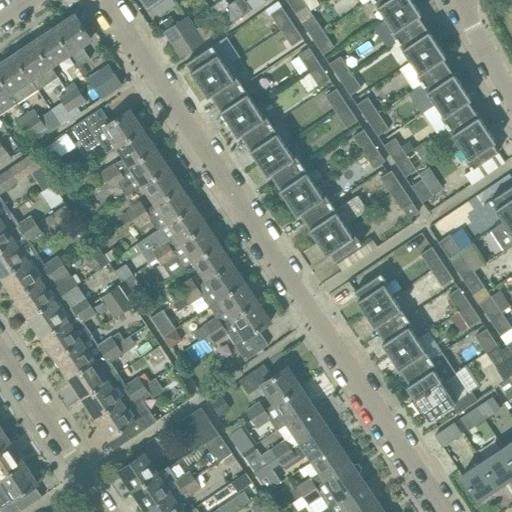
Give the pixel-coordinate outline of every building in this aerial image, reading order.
[(244,14),(235,0),(234,0),(228,4),(238,19),(244,14)] [(235,0),(244,14),(252,9),(245,0),(235,0)] [(303,0),(287,0),(296,13),(307,6),(303,0)] [(386,19),(413,1),(412,0),(373,0),(381,11),(386,19)] [(422,14),(413,1),(386,19),(395,32),(392,34),(397,41),(424,22),(419,15),(422,14)] [(270,14),(281,30),(292,22),(281,6),(270,14)] [(91,38),(75,14),(55,27),(71,51),(80,65),(91,58),(81,44),(91,38)] [(172,44),(196,28),(188,14),(163,30),(172,44)] [(312,37),(323,30),(313,14),(302,22),(312,37)] [(292,22),(281,30),(291,45),(303,37),(292,22)] [(406,54),(410,61),(437,42),(424,22),(397,41),(406,54)] [(71,51),(55,27),(35,41),(51,64),(71,51)] [(172,44),(180,58),(205,42),(196,28),(172,44)] [(334,46),(323,30),(312,37),(323,53),(334,46)] [(186,63),(200,84),(229,64),(241,57),(227,36),(186,63)] [(51,64),(35,41),(15,54),(39,90),(32,77),(51,64)] [(416,76),(422,84),(449,65),(444,58),(446,56),(437,42),(410,61),(419,74),(416,76)] [(297,54),(308,70),(319,62),(308,47),(297,54)] [(39,90),(15,54),(0,63),(0,74),(18,103),(39,90)] [(340,78),(351,70),(340,55),(329,63),(340,78)] [(123,84),(109,62),(88,77),(101,98),(123,84)] [(319,62),(308,70),(319,86),(330,78),(319,62)] [(211,95),(216,102),(245,84),(239,75),(237,76),(229,64),(200,84),(208,97),(211,95)] [(449,65),(422,84),(435,104),(462,86),(449,65)] [(362,86),(351,70),(340,78),(350,94),(362,86)] [(0,114),(18,103),(0,74),(0,114)] [(79,107),(87,101),(74,80),(65,86),(79,107)] [(245,84),(216,102),(230,123),(259,104),(245,84)] [(79,107),(65,86),(57,91),(70,112),(79,107)] [(441,118),(447,126),(473,108),(468,101),(471,99),(462,86),(435,104),(444,117),(441,118)] [(325,95),(336,111),(346,104),(336,88),(325,95)] [(357,104),(368,120),(379,112),(368,96),(357,104)] [(246,142),(275,123),(269,115),(267,117),(259,104),(230,123),(238,136),(241,134),(246,142)] [(346,104),(336,111),(346,126),(357,120),(346,104)] [(456,139),(460,146),(487,128),(473,108),(447,126),(456,139)] [(39,135),(47,130),(35,109),(26,114),(39,135)] [(70,128),(86,151),(97,144),(104,154),(118,145),(143,128),(130,109),(102,127),(92,113),(70,128)] [(379,112),(368,120),(378,136),(389,128),(379,112)] [(39,135),(26,114),(18,119),(30,140),(39,135)] [(288,144),(275,123),(246,142),(259,162),(288,144)] [(143,128),(118,145),(125,156),(101,170),(107,180),(121,171),(131,165),(130,164),(156,148),(143,128)] [(487,128),(460,146),(468,158),(466,159),(472,168),(499,151),(493,143),(496,141),(487,128)] [(353,136),(363,152),(374,144),(363,129),(353,136)] [(384,144),(395,160),(406,152),(395,137),(384,144)] [(0,161),(1,164),(11,157),(0,139),(0,161)] [(61,156),(52,142),(43,148),(52,162),(61,156)] [(288,144),(259,162),(268,175),(271,173),(276,181),(303,163),(298,155),(297,156),(288,144)] [(374,144),(363,152),(373,168),(384,160),(374,144)] [(130,164),(131,165),(121,171),(107,180),(113,189),(121,185),(127,194),(143,183),(169,167),(156,148),(130,164)] [(406,152),(395,160),(406,176),(417,168),(406,152)] [(6,170),(0,174),(0,216),(9,211),(0,195),(0,192),(28,175),(39,193),(41,192),(53,184),(33,153),(6,170)] [(284,194),(289,202),(317,184),(303,163),(276,181),(284,194)] [(181,186),(169,167),(143,183),(156,203),(181,186)] [(393,192),(402,185),(391,170),(382,176),(393,192)] [(423,203),(434,195),(424,179),(413,187),(423,203)] [(53,184),(41,192),(52,208),(64,199),(53,184)] [(317,184),(289,202),(297,215),(300,213),(305,221),(333,203),(328,196),(326,197),(317,184)] [(413,201),(402,185),(393,192),(403,208),(413,201)] [(504,221),(511,215),(511,185),(490,200),(502,217),(504,221)] [(181,186),(156,203),(146,210),(133,218),(138,227),(151,219),(156,226),(157,225),(159,228),(169,222),(169,223),(195,206),(181,186)] [(319,241),(358,215),(369,208),(359,193),(336,208),(333,203),(305,221),(319,241)] [(133,218),(146,210),(140,200),(127,208),(133,218)] [(413,201),(403,208),(400,210),(406,219),(419,211),(413,201)] [(153,233),(159,243),(165,238),(171,248),(200,229),(207,224),(195,206),(169,223),(169,222),(159,228),(153,233)] [(23,231),(36,223),(31,215),(18,224),(23,231)] [(372,236),(358,215),(319,241),(327,254),(330,252),(335,260),(372,236)] [(511,215),(504,221),(491,230),(505,249),(511,244),(511,215)] [(0,246),(13,238),(0,219),(0,246)] [(23,232),(13,239),(13,238),(0,246),(0,272),(1,275),(26,259),(27,260),(37,252),(30,241),(43,232),(36,223),(23,231),(23,232)] [(220,244),(207,224),(200,229),(171,248),(177,257),(164,265),(171,275),(194,260),(195,260),(220,244)] [(450,234),(439,242),(450,258),(461,250),(451,237),(450,234)] [(152,247),(159,256),(171,248),(165,238),(159,243),(152,247)] [(102,267),(109,262),(96,241),(89,246),(102,267)] [(233,263),(220,244),(195,260),(207,279),(207,280),(233,263)] [(447,270),(443,263),(432,246),(421,254),(432,270),(425,274),(430,282),(447,270)] [(171,248),(159,256),(164,265),(177,257),(171,248)] [(475,270),(464,254),(452,261),(463,278),(475,270)] [(51,272),(64,263),(58,255),(45,264),(51,272)] [(40,279),(27,260),(26,259),(1,275),(15,295),(40,279)] [(51,272),(40,279),(15,295),(29,316),(53,299),(77,284),(64,263),(51,272)] [(233,263),(207,280),(207,279),(197,285),(184,295),(167,305),(173,315),(202,296),(209,306),(245,282),(233,263)] [(122,282),(126,279),(131,276),(124,265),(115,271),(122,282)] [(438,280),(442,285),(453,278),(447,270),(430,282),(431,284),(438,280)] [(485,286),(475,270),(463,278),(474,294),(485,286)] [(366,313),(393,295),(386,284),(388,283),(388,282),(381,272),(355,290),(360,298),(357,300),(366,313)] [(146,292),(133,274),(131,276),(126,279),(139,297),(146,292)] [(184,295),(197,285),(191,276),(177,285),(184,295)] [(245,282),(209,306),(216,316),(194,331),(200,340),(210,334),(258,301),(245,282)] [(85,296),(77,284),(53,299),(29,316),(43,337),(67,320),(66,319),(77,312),(92,303),(87,295),(85,296)] [(114,317),(133,304),(128,298),(120,285),(101,297),(114,317)] [(463,318),(475,310),(459,287),(448,294),(463,318)] [(366,313),(380,334),(407,316),(398,303),(393,295),(366,313)] [(502,311),(491,295),(479,302),(490,318),(502,311)] [(259,329),(271,320),(258,301),(210,334),(215,342),(229,334),(245,359),(269,344),(259,329)] [(77,312),(66,319),(67,320),(43,337),(48,345),(46,347),(45,350),(49,356),(52,356),(55,355),(56,357),(92,333),(84,320),(97,312),(92,303),(77,312)] [(151,316),(164,336),(176,328),(163,309),(151,316)] [(475,310),(463,318),(469,326),(480,319),(475,310)] [(501,335),(511,327),(511,326),(502,311),(490,318),(501,335)] [(407,316),(380,334),(385,341),(382,342),(392,356),(418,339),(410,327),(413,325),(412,323),(407,316)] [(486,351),(497,344),(487,328),(475,335),(486,351)] [(120,330),(99,343),(92,333),(56,357),(70,377),(94,361),(94,360),(104,353),(105,354),(118,344),(118,343),(125,339),(120,330)] [(392,356),(405,376),(431,358),(423,345),(418,339),(392,356)] [(105,354),(110,362),(124,353),(118,344),(105,354)] [(497,344),(486,351),(504,379),(508,377),(511,373),(511,350),(508,345),(501,349),(497,344)] [(431,358),(405,376),(410,383),(407,385),(417,399),(422,395),(447,378),(456,372),(442,350),(431,358)] [(108,381),(107,380),(94,361),(70,377),(83,397),(108,381)] [(247,375),(239,380),(248,393),(263,384),(276,403),(301,386),(287,366),(272,376),(264,364),(247,375)] [(119,372),(107,380),(108,381),(83,397),(97,418),(146,385),(140,375),(126,383),(119,372)] [(469,392),(456,372),(447,378),(422,395),(417,399),(418,400),(414,403),(421,412),(424,410),(430,419),(469,392)] [(138,401),(151,393),(146,385),(97,418),(110,437),(125,427),(132,437),(156,420),(149,409),(145,412),(138,401)] [(313,405),(301,386),(276,403),(266,409),(253,418),(258,426),(270,419),(277,429),(288,422),(313,405)] [(220,415),(231,408),(221,394),(210,401),(220,415)] [(484,419),(501,408),(493,396),(476,407),(484,419)] [(253,418),(266,409),(261,401),(248,410),(253,418)] [(313,405),(288,422),(296,433),(261,454),(254,444),(242,452),(254,471),(278,456),(278,457),(292,448),(292,447),(301,441),(302,441),(326,425),(313,405)] [(219,432),(201,407),(180,421),(181,432),(193,450),(219,432)] [(484,419),(476,407),(461,417),(469,429),(484,419)] [(456,421),(452,424),(435,435),(443,446),(463,433),(456,421)] [(292,447),(292,448),(297,456),(300,461),(311,455),(314,460),(339,444),(326,425),(302,441),(301,441),(292,447)] [(0,449),(10,442),(0,427),(0,449)] [(511,441),(503,447),(511,460),(511,441)] [(10,442),(0,449),(0,477),(24,462),(10,442)] [(339,444),(314,460),(321,470),(297,484),(304,495),(317,486),(317,485),(327,479),(327,480),(352,463),(339,444)] [(223,458),(232,453),(228,447),(220,453),(223,458)] [(511,473),(511,460),(503,447),(482,461),(497,484),(511,473)] [(278,457),(284,465),(297,456),(292,448),(278,457)] [(157,472),(144,453),(119,469),(133,490),(157,473),(157,472)] [(232,453),(223,458),(227,464),(235,458),(232,453)] [(482,461),(478,464),(462,475),(477,498),(497,484),(482,461)] [(30,488),(37,483),(24,462),(0,477),(0,506),(0,508),(14,499),(22,511),(39,500),(30,488)] [(352,463),(327,480),(339,497),(328,504),(329,505),(364,481),(359,473),(362,468),(359,463),(353,464),(352,463)] [(169,465),(157,472),(157,473),(133,490),(147,510),(171,494),(171,493),(181,487),(195,478),(189,468),(176,476),(169,465)] [(181,487),(171,493),(171,494),(147,510),(147,511),(183,511),(178,504),(207,484),(201,473),(195,478),(181,487)] [(364,481),(329,505),(333,511),(359,511),(377,501),(364,481)] [(304,495),(309,503),(323,495),(317,486),(304,495)] [(212,511),(199,511),(195,506),(186,511),(231,511),(242,504),(236,496),(212,511)] [(384,511),(377,501),(359,511),(384,511)]
